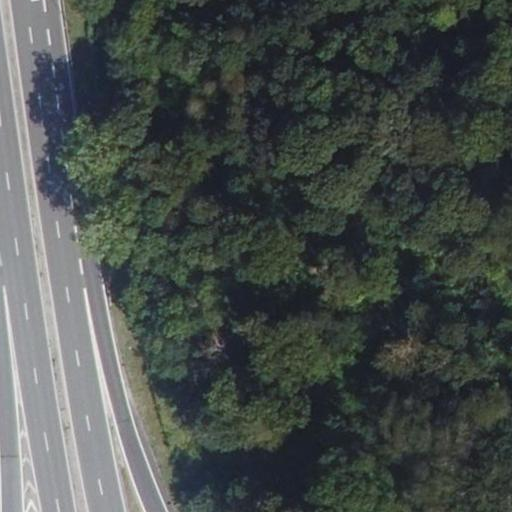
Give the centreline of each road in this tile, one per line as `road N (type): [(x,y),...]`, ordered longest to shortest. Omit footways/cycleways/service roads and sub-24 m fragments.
road 1 (motorway): [(159,511),(67,204)]
road 2 (primary): [(109,511),(67,204)]
road 3 (primary): [(16,261),(60,511)]
road 4 (motorway): [(16,261),(12,511)]
road 5 (primary): [(67,204),(38,0)]
road 6 (primary): [(0,131),(16,261)]
